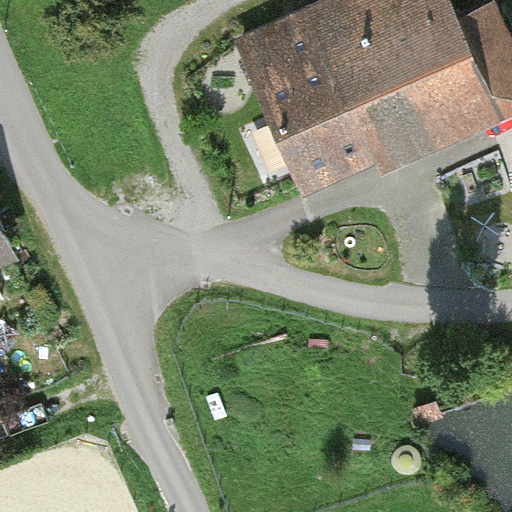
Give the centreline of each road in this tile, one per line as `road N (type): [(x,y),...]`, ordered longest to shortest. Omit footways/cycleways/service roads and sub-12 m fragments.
road 1 (unclassified): [(74,218),(243,287),(511,306)]
road 2 (unclassified): [(74,218),(195,511)]
road 3 (unclassified): [(0,54),(74,218)]
